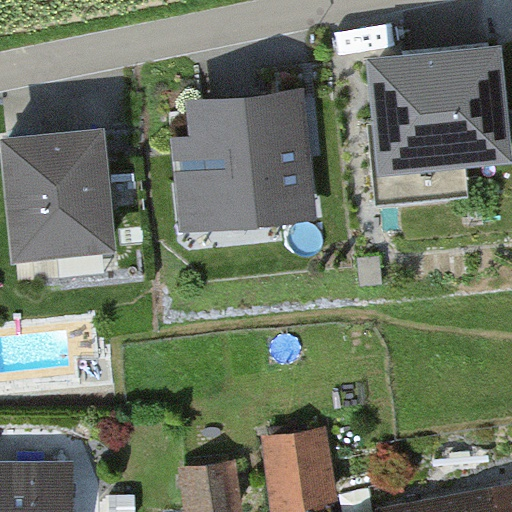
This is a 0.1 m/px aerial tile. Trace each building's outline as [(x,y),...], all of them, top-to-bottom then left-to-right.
[(511,93),(506,39),(362,55),(375,169),(511,153),(511,93)] [(319,214),(307,86),(176,99),(189,227),(319,214)] [(114,119),(0,132),(0,163),(9,243),(127,230),(114,119)] [(334,432),(268,438),(275,511),(341,505),(334,432)] [(74,511),(74,463),(0,464),(0,511),(74,511)] [(242,511),(238,464),(183,469),(187,511),(242,511)] [(511,511),(511,486),(387,511),(511,511)]
